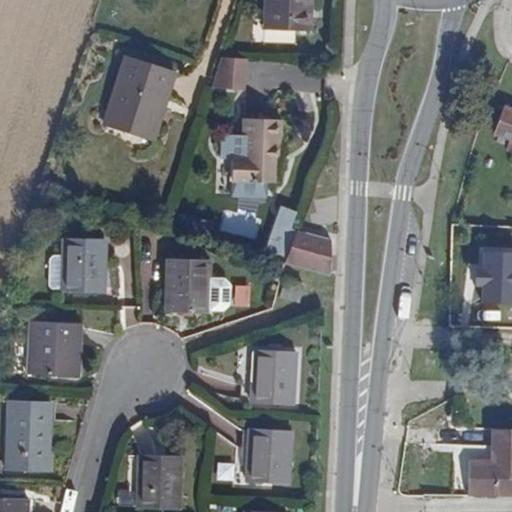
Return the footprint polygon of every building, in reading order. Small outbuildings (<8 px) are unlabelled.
[(311,0),(265,0),(264,30),(310,32),(311,0)] [(243,90),(244,59),(221,58),(211,89),(243,90)] [(176,75),(125,59),(103,124),(154,141),(176,75)] [(511,112),(503,109),(494,134),(510,140),(507,149),(511,151),(511,112)] [(282,121),(244,120),(243,136),(222,135),(221,159),(233,160),(232,182),(276,184),(276,163),(280,163),(282,121)] [(296,213),(283,209),(267,253),(281,257),(296,213)] [(297,232),(285,265),(322,275),(331,242),(297,232)] [(107,241),(64,239),(61,290),(105,292),(107,241)] [(511,253),(484,253),(485,270),(483,270),(483,286),(484,286),(484,304),(511,304),(511,253)] [(213,264),(170,262),(168,313),(211,315),(213,264)] [(302,284),(286,280),(282,297),(298,301),(302,284)] [(236,284),(235,305),(249,306),(251,285),(236,284)] [(81,325),(30,323),(28,374),(80,376),(81,325)] [(295,354),(253,352),(251,401),(293,404),(295,354)] [(51,404),(8,403),(7,470),(50,471),(51,404)] [(468,462),(467,497),(511,497),(511,429),(492,429),(490,463),(468,462)] [(292,432),(249,430),(246,481),(289,483),(292,432)] [(437,444),(437,456),(459,455),(458,443),(437,444)] [(182,459),(139,457),(136,507),(180,509),(182,459)] [(119,485),(118,507),(134,508),(135,486),(119,485)] [(27,511),(28,499),(0,498),(0,511),(27,511)]
